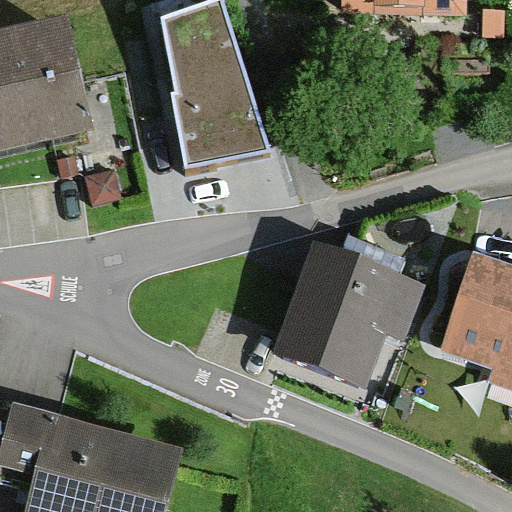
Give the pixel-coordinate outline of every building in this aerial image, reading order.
[(467,0),(340,0),(340,21),(467,23),(467,0)] [(219,9),(161,30),(188,173),(266,156),(219,9)] [(39,39),(0,47),(0,157),(63,143),(39,39)] [(383,298),(295,268),(263,362),(352,391),(383,298)] [(511,300),(454,278),(426,352),(511,384),(511,300)] [(156,511),(168,471),(0,425),(0,479),(18,484),(10,511),(156,511)]
